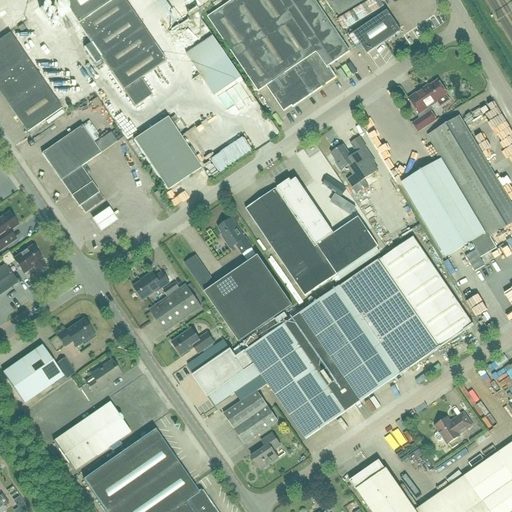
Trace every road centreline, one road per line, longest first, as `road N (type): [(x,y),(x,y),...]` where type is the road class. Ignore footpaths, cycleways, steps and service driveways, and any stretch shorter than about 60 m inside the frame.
road 1 (unclassified): [(89,277),(466,25)]
road 2 (unclassified): [(257,511),(511,341)]
road 3 (tertiary): [(253,511),(89,277)]
road 4 (tertiary): [(89,277),(0,147)]
